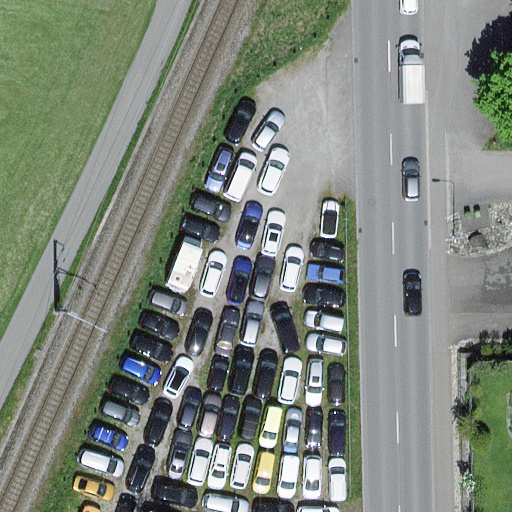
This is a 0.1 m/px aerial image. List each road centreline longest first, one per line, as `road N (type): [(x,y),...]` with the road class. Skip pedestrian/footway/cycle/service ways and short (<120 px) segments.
road 1 (primary): [(404,511),(396,179)]
road 2 (primary): [(396,179),(392,0)]
